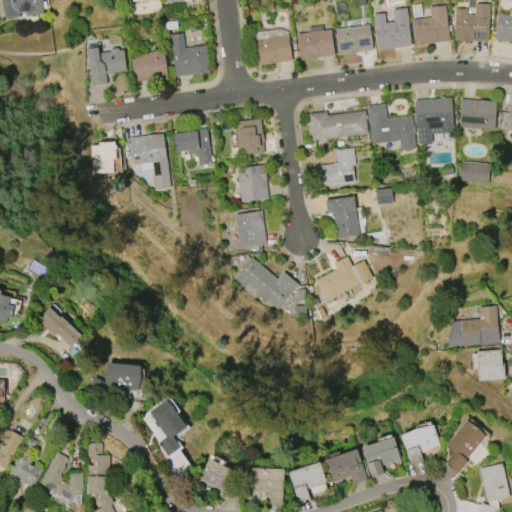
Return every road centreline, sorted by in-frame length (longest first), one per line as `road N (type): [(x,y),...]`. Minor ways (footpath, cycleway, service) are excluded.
road 1 (residential): [(448,511),(447,500),(410,483),(326,511),(177,506),(133,440),(60,402),(33,360),(0,349)]
road 2 (residential): [(511,77),(439,73),(235,96)]
road 3 (residential): [(301,233),(283,92)]
road 4 (residential): [(235,96),(97,113)]
